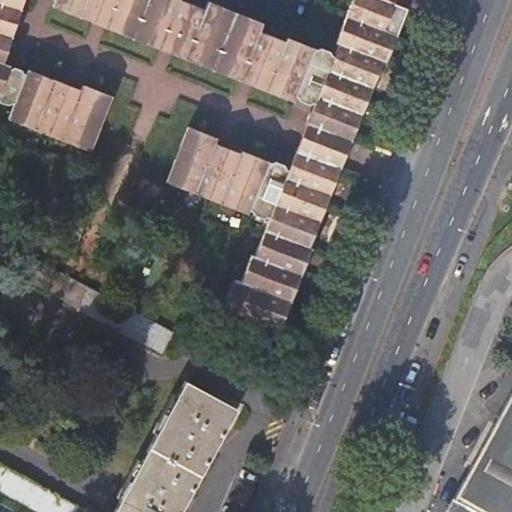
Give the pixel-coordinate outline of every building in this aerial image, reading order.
[(383,0),(350,0),(333,45),(336,46),(330,59),(329,58),(327,52),(318,48),(313,50),(285,39),(283,44),(257,33),(260,25),(206,2),(202,11),(177,1),(177,0),(0,0),(0,4),(20,11),(24,0),(55,0),(52,8),(92,25),(97,11),(110,17),(105,30),(118,36),(121,28),(134,34),(132,40),(159,51),(164,38),(177,43),(172,57),(213,73),(216,65),(228,71),(226,77),(244,84),(249,72),(262,77),(257,90),(292,103),(296,97),(315,105),(307,125),(349,142),(350,143),(377,77),(374,76),(379,62),(385,65),(407,11),(383,0)] [(384,0),(425,19),(433,0),(384,0)] [(0,36),(11,40),(15,26),(20,11),(0,4),(0,36)] [(97,11),(92,25),(105,30),(110,17),(97,11)] [(0,36),(0,107),(2,108),(8,104),(11,105),(4,120),(86,154),(96,133),(95,130),(100,119),(102,119),(110,98),(82,87),(80,92),(26,72),(25,76),(8,70),(8,66),(2,64),(11,40),(0,36)] [(164,38),(159,51),(172,57),(177,43),(164,38)] [(249,72),(244,84),(257,90),(262,77),(249,72)] [(349,142),(307,125),(302,139),(296,152),(337,169),(343,155),(349,142)] [(337,169),(296,152),(288,173),(242,155),(241,158),(214,147),(217,141),(188,130),(178,150),(179,151),(175,162),(173,163),(163,185),(242,218),(244,214),(246,215),(248,219),(256,223),(261,220),(263,221),(248,259),(245,259),(237,279),(234,279),(223,306),(257,320),(257,322),(279,331),(311,251),(305,247),(311,233),(313,235),(339,170),(337,169)] [(173,334),(19,252),(5,279),(160,361),(173,334)] [(183,384),(112,511),(180,511),(235,412),(183,384)] [(511,511),(511,393),(444,511),(511,511)] [(80,511),(0,468),(0,499),(23,511),(80,511)]
